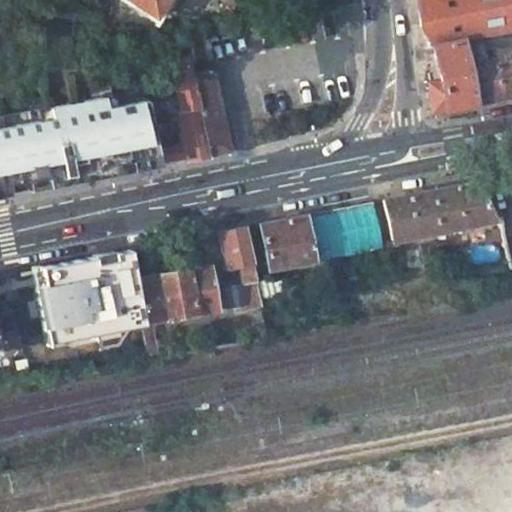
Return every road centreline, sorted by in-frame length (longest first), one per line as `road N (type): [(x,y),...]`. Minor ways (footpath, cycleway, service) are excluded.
road 1 (secondary): [(72,219),(329,168)]
road 2 (residential): [(391,54),(368,123),(329,168)]
